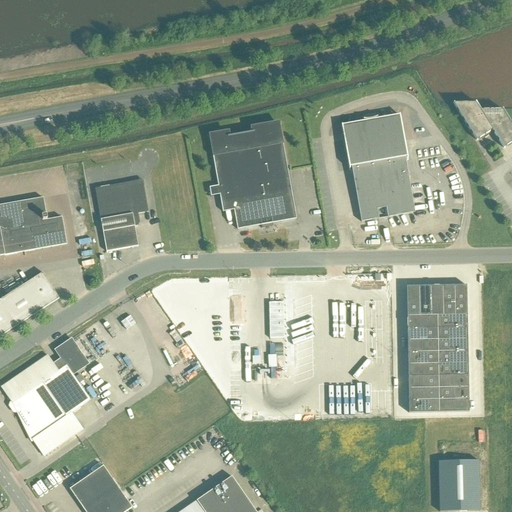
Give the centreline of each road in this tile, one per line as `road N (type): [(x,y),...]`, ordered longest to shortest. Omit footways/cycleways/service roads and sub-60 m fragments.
road 1 (unclassified): [(0,359),(145,264),(511,255)]
road 2 (primary): [(28,120),(325,62),(492,0)]
road 3 (unknown): [(342,259),(336,124),(346,111),(397,98),(424,115),(461,166),(471,256)]
